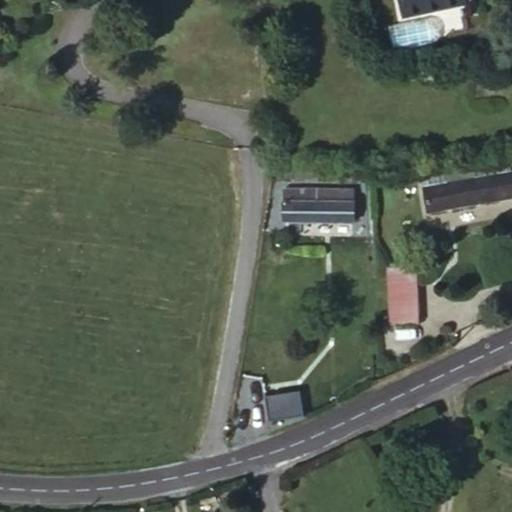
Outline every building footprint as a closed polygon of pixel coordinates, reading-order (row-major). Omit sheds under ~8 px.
[(3,0),(4,14),(37,15),(37,0),(3,0)] [(383,8),(393,42),(453,25),(445,0),(383,0),(386,8),(383,8)] [(511,188),(416,203),(419,229),(494,219),(492,205),(511,202),(511,188)] [(334,212),(274,217),(275,244),(336,240),(334,212)] [(372,291),(373,350),(401,349),(401,313),(412,312),(412,290),(372,291)] [(282,395),(284,411),(317,407),(315,391),(282,395)] [(272,434),(272,449),(297,437),(294,414),(257,418),(259,435),(272,434)]
